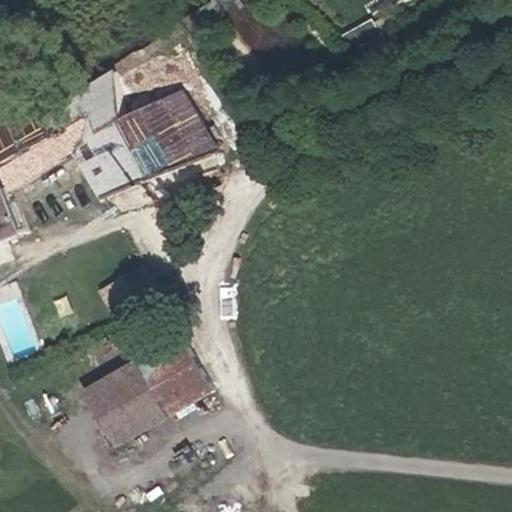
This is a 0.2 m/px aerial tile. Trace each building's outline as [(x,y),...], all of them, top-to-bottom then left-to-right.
[(395,31),(383,13),(343,35),(347,44),(354,47),(367,48),(369,55),(390,47),(389,44),(388,36),(395,31)] [(397,40),(395,31),(388,36),(389,44),(397,40)] [(223,152),(185,89),(127,116),(118,70),(55,107),(49,96),(0,124),(0,176),(6,188),(10,186),(11,188),(78,149),(104,197),(223,152)] [(11,188),(10,186),(6,188),(0,176),(0,241),(2,241),(1,240),(28,230),(11,188)] [(159,290),(144,265),(103,290),(117,315),(159,290)] [(218,390),(183,332),(139,357),(174,417),(218,390)] [(108,359),(103,346),(84,354),(89,367),(108,359)] [(174,417),(139,357),(85,389),(122,447),(174,417)]
